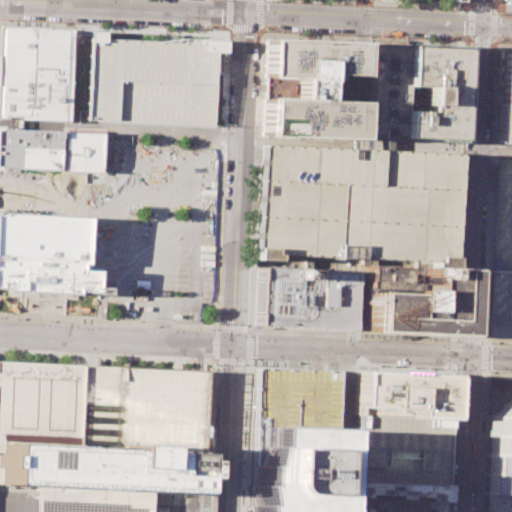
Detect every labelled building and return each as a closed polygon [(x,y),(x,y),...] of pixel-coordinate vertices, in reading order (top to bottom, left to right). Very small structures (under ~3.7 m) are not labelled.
[(0,26),(0,118),(68,121),(72,29),(0,26)] [(72,29),(223,37),(219,128),(68,121),(72,29)] [(263,39),(260,135),(353,138),(356,42),(263,39)] [(368,43),(364,135),(400,137),(404,44),(368,43)] [(404,44),(400,137),(457,139),(461,46),(404,44)] [(511,50),(511,103),(496,103),(498,63),(498,61),(499,50),(511,50)] [(511,103),(496,103),(495,141),(511,141),(511,103)] [(0,128),(0,167),(58,170),(60,131),(0,128)] [(64,131),(102,133),(100,172),(62,170),(64,131)] [(260,144),(358,149),(456,154),(451,270),(358,265),(353,265),(255,260),(260,144)] [(511,270),(511,156),(495,156),(494,164),(494,168),(494,175),(494,183),(494,188),(491,269),(511,270)] [(0,185),(99,189),(95,291),(76,290),(75,293),(9,290),(9,286),(0,285),(0,185)] [(449,335),(451,270),(358,265),(355,331),(449,335)] [(254,267),(348,272),(345,329),(251,326),(254,267)] [(511,270),(491,269),(491,271),(491,278),(490,294),(490,312),(489,319),(489,326),(489,337),(511,338),(511,270)] [(0,483),(35,485),(35,492),(35,498),(34,506),(34,511),(148,511),(149,503),(149,498),(149,489),(189,491),(190,491),(194,491),(199,491),(202,491),(205,492),(207,465),(201,464),(202,446),(205,370),(204,370),(200,370),(196,370),(194,369),(181,369),(172,368),(111,366),(97,365),(95,365),(88,365),(68,364),(66,364),(5,361),(3,361),(0,360),(0,483)] [(251,466),(254,387),(255,378),(255,371),(255,368),(307,369),(315,370),(322,370),(335,371),(333,429),(262,427),(261,446),(258,446),(254,465),(251,466)] [(354,371),(447,375),(446,418),(354,415),(353,415),(354,371)] [(489,377),(504,378),(504,380),(503,393),(489,377)] [(511,511),(483,511),(486,455),(488,417),(496,410),(511,394),(511,511)] [(352,480),(354,415),(446,418),(446,429),(446,435),(445,444),(445,450),(444,484),(352,480)] [(262,427),(261,446),(258,446),(254,465),(251,466),(250,486),(247,485),(249,505),(246,505),(246,510),(246,511),(330,511),(333,429),(262,427)] [(352,480),(350,497),(443,501),(444,484),(352,480)] [(350,511),(350,497),(443,501),(442,511),(350,511)]
